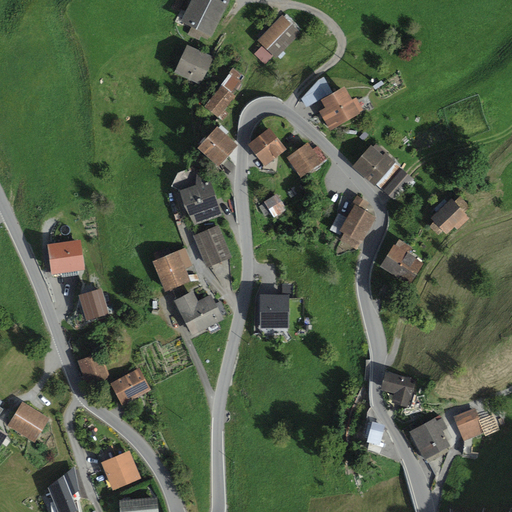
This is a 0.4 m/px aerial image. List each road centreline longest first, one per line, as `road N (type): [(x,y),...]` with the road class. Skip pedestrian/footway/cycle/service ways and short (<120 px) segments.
road 1 (tertiary): [(218,511),(219,411),(247,280),(244,133),(248,116),(266,105),(312,133),(382,214),(362,275),(379,359),(376,400),(426,511)]
road 2 (tertiary): [(0,197),(82,396),(155,459),(178,511)]
road 3 (track): [(379,366),(390,363),(449,244),(511,214)]
road 4 (track): [(284,110),(337,56),(341,36),(305,8),(264,0)]
road 5 (track): [(377,205),(430,156),(511,132)]
